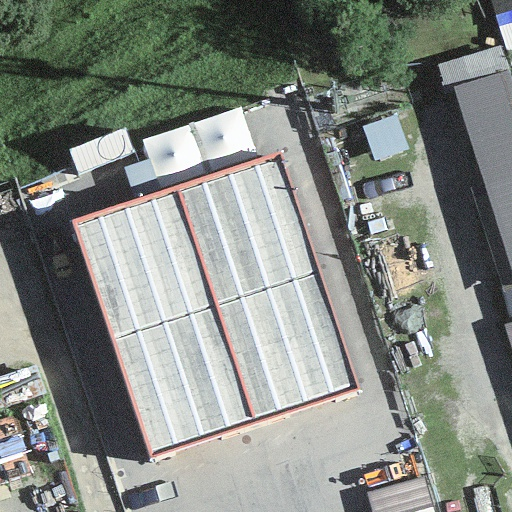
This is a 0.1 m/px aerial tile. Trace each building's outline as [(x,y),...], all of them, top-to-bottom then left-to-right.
[(511,0),(490,0),(487,1),(511,80),(511,0)] [(483,189),(511,285),(511,86),(509,76),(452,94),(483,189)] [(135,138),(128,119),(77,137),(97,195),(250,142),(237,103),(135,138)] [(281,165),(75,232),(151,467),(358,400),(281,165)] [(511,355),(511,285),(483,189),(469,194),(503,296),(504,331),(511,355)] [(372,499),(375,511),(435,511),(427,483),(372,499)]
